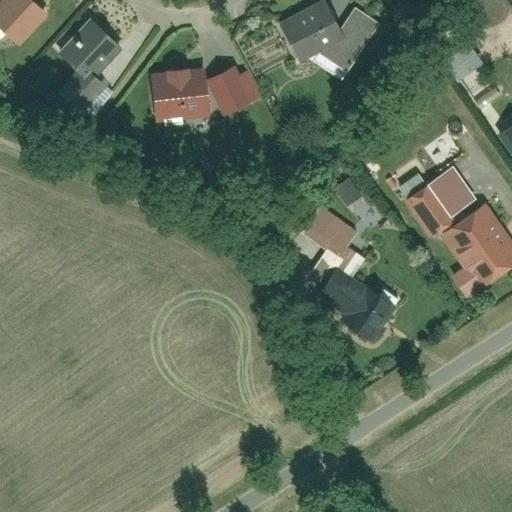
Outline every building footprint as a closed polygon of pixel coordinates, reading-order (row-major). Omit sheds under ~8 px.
[(41,4),(36,0),(0,0),(0,17),(17,32),(41,4)] [(321,0),(298,0),(277,9),(289,47),(313,38),(341,54),(360,23),(337,9),(331,20),(321,0)] [(112,29),(79,7),(63,31),(70,35),(60,51),(85,68),(112,29)] [(96,80),(73,65),(59,84),(82,100),(96,80)] [(162,74),(171,125),(233,119),(264,100),(245,66),(223,80),(222,67),(162,74)] [(418,231),(447,213),(422,172),(392,190),(418,231)] [(511,243),(482,197),(430,230),(466,285),(511,256),(511,243)] [(351,276),(371,245),(326,217),(307,248),(351,276)]
